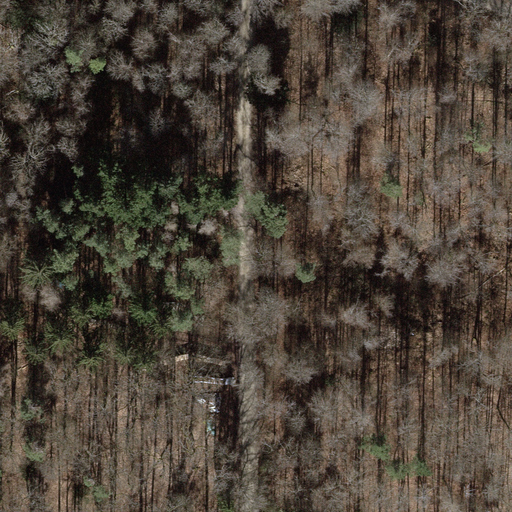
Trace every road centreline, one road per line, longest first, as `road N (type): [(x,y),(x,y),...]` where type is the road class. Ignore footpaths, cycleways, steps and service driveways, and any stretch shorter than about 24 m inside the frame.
road 1 (track): [(252,360),(250,153)]
road 2 (track): [(250,153),(243,0)]
road 3 (track): [(253,511),(252,360)]
